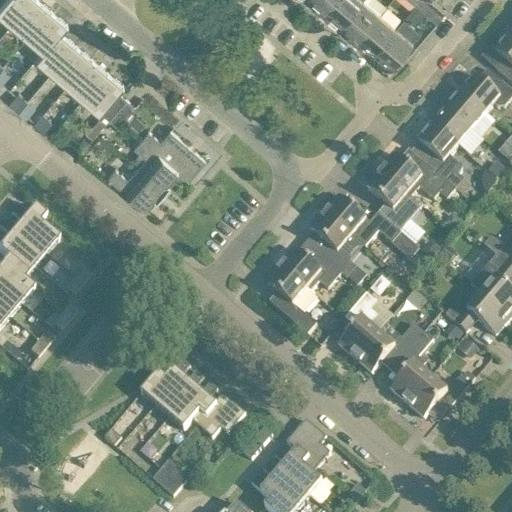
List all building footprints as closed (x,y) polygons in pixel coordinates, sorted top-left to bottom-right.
[(0,0),(0,13),(11,23),(30,0),(0,0)] [(26,36),(51,8),(41,0),(30,0),(11,23),(26,36)] [(322,15),(334,0),(315,0),(320,4),(318,6),(318,11),(322,15)] [(343,23),(362,0),(334,0),(322,15),(326,18),(331,17),(333,15),(343,23)] [(355,43),(381,12),(387,5),(381,0),(362,0),(343,23),(353,32),(351,34),(351,39),(355,43)] [(438,22),(444,15),(426,0),(419,0),(417,4),(438,22)] [(43,51),(61,30),(67,22),(51,8),(26,36),(42,49),(43,51)] [(202,24),(211,39),(232,25),(223,10),(202,24)] [(376,51),(397,26),(381,12),(355,43),(359,46),(364,45),(366,43),(376,51)] [(393,66),(414,41),(397,26),(376,51),(393,66)] [(51,71),(76,42),(61,30),(43,51),(42,49),(35,57),(51,71)] [(511,39),(505,34),(502,38),(503,42),(505,44),(496,55),(505,63),(497,73),(511,85),(511,39)] [(67,84),(91,56),(76,42),(51,71),(67,84)] [(83,98),(107,70),(91,56),(67,84),(83,98)] [(2,65),(0,67),(0,81),(1,82),(10,72),(2,65)] [(107,70),(83,98),(99,112),(99,111),(103,114),(94,125),(93,124),(84,134),(90,139),(108,118),(109,119),(126,98),(117,90),(123,83),(107,70)] [(506,109),(511,102),(511,92),(489,72),(480,81),(476,78),(462,95),(487,116),(494,108),(498,111),(506,109)] [(18,109),(27,99),(19,92),(10,103),(18,109)] [(473,133),(487,116),(462,95),(448,112),(473,133)] [(118,127),(135,106),(126,98),(109,119),(118,127)] [(27,99),(18,109),(26,116),(35,106),(27,99)] [(459,149),(473,133),(448,112),(434,128),(459,149)] [(42,130),(43,129),(51,120),(43,113),(34,123),(42,130)] [(450,159),(459,149),(434,128),(430,133),(426,130),(417,141),(420,144),(419,145),(436,159),(428,168),(456,193),(465,182),(458,177),(462,173),(462,168),(450,159)] [(141,139),(177,170),(188,180),(205,159),(170,129),(160,140),(148,130),(141,139)] [(124,138),(131,144),(136,138),(129,132),(124,138)] [(167,180),(177,170),(141,139),(133,147),(145,158),(136,168),(162,190),(169,182),(167,180)] [(508,164),(511,159),(511,150),(509,148),(501,157),(508,164)] [(416,173),(412,170),(396,157),(382,174),(412,200),(421,190),(435,202),(441,196),(448,202),(456,193),(428,168),(423,165),(416,173)] [(162,190),(136,168),(127,178),(115,168),(108,177),(144,208),(154,196),(156,198),(162,190)] [(498,184),(507,174),(499,168),(491,177),(498,184)] [(422,208),(412,200),(382,174),(368,191),(387,207),(379,216),(400,234),(422,208)] [(371,225),(355,212),(340,199),(326,216),(353,239),(363,248),(364,248),(366,250),(378,234),(392,245),(393,244),(402,253),(410,244),(400,235),(400,234),(379,216),(371,225)] [(40,226),(46,219),(35,210),(28,217),(18,209),(12,216),(22,225),(32,233),(26,240),(46,257),(59,242),(40,226)] [(363,248),(353,239),(326,216),(311,233),(331,249),(323,259),(347,280),(355,270),(349,265),(363,248)] [(453,216),(444,226),(454,235),(463,225),(453,216)] [(32,233),(22,225),(17,231),(7,222),(1,230),(11,238),(21,247),(15,254),(35,271),(46,257),(26,240),(32,233)] [(511,237),(504,248),(496,241),(489,242),(484,247),(485,247),(485,248),(511,271),(511,237)] [(21,247),(11,238),(5,245),(0,240),(0,253),(8,261),(4,266),(24,283),(35,271),(15,254),(21,247)] [(427,247),(422,253),(432,262),(437,256),(427,247)] [(511,292),(507,289),(511,282),(511,271),(485,248),(476,257),(488,268),(472,288),(482,297),(511,321),(511,320),(511,292)] [(445,249),(438,258),(441,261),(460,277),(467,268),(448,252),(445,249)] [(315,268),(311,265),(295,252),(281,269),(311,294),(320,284),(328,292),(341,276),(347,281),(347,280),(323,259),(315,268)] [(24,283),(4,266),(0,270),(0,291),(3,289),(22,306),(34,292),(24,283)] [(315,298),(311,294),(281,269),(267,285),(283,299),(275,307),(271,304),(270,305),(309,337),(317,327),(302,314),(315,298)] [(83,287),(92,277),(83,270),(75,280),(83,287)] [(74,297),(83,287),(75,280),(66,290),(74,297)] [(0,291),(0,310),(10,319),(22,306),(3,289),(0,291)] [(379,335),(369,327),(378,319),(371,313),(377,305),(367,296),(345,322),(355,330),(340,348),(356,362),(379,335)] [(474,306),(465,299),(462,299),(446,318),(452,323),(454,324),(467,335),(478,322),(497,338),(511,321),(482,297),(474,306)] [(61,316),(70,323),(78,313),(70,306),(61,316)] [(0,331),(10,319),(0,310),(0,331)] [(61,333),(70,323),(61,316),(53,326),(61,333)] [(461,343),(467,335),(454,324),(446,334),(455,342),(457,340),(461,343)] [(396,368),(424,335),(416,328),(403,342),(396,335),(389,344),(379,335),(356,362),(373,376),(387,360),(396,368)] [(47,350),(55,340),(47,333),(39,344),(47,350)] [(431,380),(422,372),(427,366),(420,360),(434,344),(424,335),(396,368),(405,376),(392,392),(408,407),(431,380)] [(457,351),(471,362),(480,352),(466,340),(457,351)] [(38,361),(47,350),(39,344),(30,354),(38,361)] [(180,395),(189,384),(182,378),(191,368),(184,362),(167,382),(160,375),(143,396),(157,408),(173,389),(180,395)] [(194,406),(203,396),(196,390),(204,380),(197,374),(189,384),(180,395),(173,389),(157,408),(170,420),(187,400),(194,406)] [(468,391),(476,381),(468,374),(460,384),(468,391)] [(468,391),(460,384),(458,382),(448,394),(431,380),(408,407),(425,421),(442,402),(451,410),(468,391)] [(198,428),(216,407),(210,402),(218,392),(211,386),(203,396),(194,406),(187,400),(170,420),(185,432),(193,423),(198,428)] [(228,436),(237,426),(245,417),(230,404),(228,406),(223,402),(225,399),(224,398),(216,407),(198,428),(213,441),(222,430),(228,436)] [(321,447),(326,440),(307,424),(294,439),(297,441),(292,446),(289,444),(288,446),(297,454),(318,471),(331,456),(321,447)] [(237,426),(228,436),(236,443),(245,433),(237,426)] [(264,448),(273,438),(265,431),(256,441),(264,448)] [(105,440),(115,449),(122,441),(112,432),(105,440)] [(252,462),(261,451),(253,444),(244,455),(252,462)] [(292,460),(283,452),(282,451),(276,458),(286,467),(296,475),(290,482),(310,499),(322,484),(313,476),(318,471),(297,454),(292,460)] [(162,472),(182,490),(190,481),(169,463),(162,472)] [(296,475),(286,467),(280,473),(270,465),(264,472),(274,480),(284,489),(278,496),(297,511),(298,511),(310,499),(290,482),(296,475)] [(174,499),(182,490),(162,472),(154,482),(174,499)] [(284,489),(274,480),(268,487),(259,479),(253,486),(272,502),(266,509),(268,511),(297,511),(278,496),(284,489)] [(366,494),(358,487),(349,497),(358,504),(366,494)]
